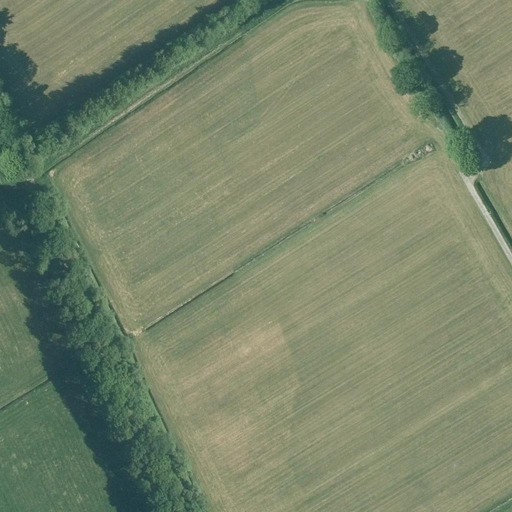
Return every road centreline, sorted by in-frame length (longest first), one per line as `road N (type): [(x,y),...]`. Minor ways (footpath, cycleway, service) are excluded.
road 1 (track): [(0,176),(10,186),(28,177),(280,0)]
road 2 (track): [(511,254),(471,184),(481,151),(390,0)]
